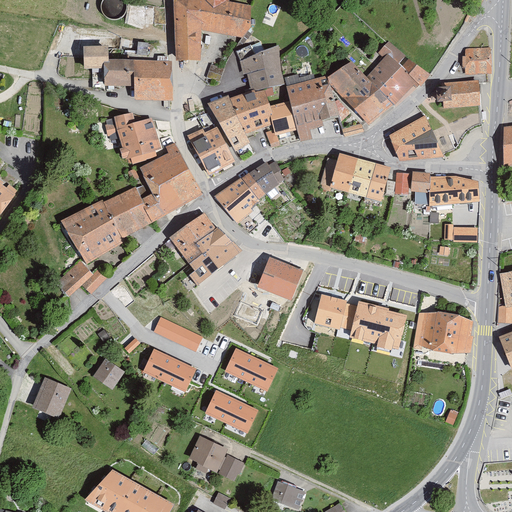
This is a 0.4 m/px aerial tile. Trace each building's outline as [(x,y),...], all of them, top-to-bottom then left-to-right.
[(125,0),(103,0),(102,3),(101,7),(102,12),(104,15),(108,18),(112,20),(117,20),(121,18),(124,15),(126,12),(127,8),(127,4),(125,0)] [(174,0),(176,62),(201,61),(202,31),(243,39),(251,28),(251,5),(230,2),(230,0),(174,0)] [(388,54),(398,64),(406,56),(389,41),(378,53),(384,58),(388,54)] [(247,75),(251,93),(265,90),(285,85),(280,58),(279,45),(240,61),(244,75),(247,75)] [(105,61),(109,61),(108,47),(84,47),(84,70),(105,69),(105,61)] [(490,48),(465,49),(467,76),(492,74),(490,48)] [(384,58),(365,77),(394,105),(414,85),(417,88),(420,86),(402,68),(398,64),(388,54),(384,58)] [(409,59),(402,68),(420,86),(421,87),(430,74),(409,59)] [(135,87),(135,61),(109,61),(105,61),(105,69),(105,87),(135,87)] [(172,61),(135,61),(135,87),(134,102),(172,102),(172,61)] [(329,76),(331,83),(369,126),(394,105),(365,77),(353,62),(329,76)] [(323,85),(331,83),(329,76),(321,78),(323,85)] [(286,87),(290,101),(298,131),(300,142),(312,139),(309,130),(324,126),(322,121),(339,116),(331,83),(323,85),(321,78),(286,87)] [(444,110),(481,108),(480,82),(442,84),(443,89),(438,89),(439,104),(443,104),(444,110)] [(251,93),(230,99),(237,116),(246,135),(274,125),(271,115),(273,114),(271,106),(265,90),(251,93)] [(229,96),(208,104),(236,152),(251,144),(246,135),(237,116),(230,99),(229,96)] [(290,101),(271,106),(273,114),(271,115),(274,125),(276,137),(298,131),(290,101)] [(482,123),(481,108),(444,110),(427,117),(443,154),(456,149),(459,145),(462,140),(465,134),(470,129),(476,126),(482,123)] [(134,112),(105,120),(106,124),(105,125),(108,136),(110,136),(111,140),(120,137),(124,149),(121,150),(124,159),(126,158),(127,160),(157,151),(163,149),(153,117),(136,121),(134,112)] [(426,114),(389,136),(398,163),(445,158),(443,154),(427,117),(426,114)] [(511,125),(502,126),(506,166),(511,165),(511,125)] [(203,128),(188,136),(209,176),(235,162),(217,128),(206,134),(203,128)] [(169,154),(140,168),(152,194),(165,216),(203,194),(176,143),(167,148),(169,154)] [(157,151),(127,160),(129,164),(132,162),(133,165),(159,157),(157,151)] [(359,159),(340,154),(330,188),(349,193),(359,159)] [(376,164),(359,159),(349,193),(366,198),(376,164)] [(282,171),(277,161),(269,165),(279,183),(284,180),(280,172),(282,171)] [(267,162),(249,174),(266,194),(280,185),(279,183),(269,165),(267,162)] [(392,168),(376,164),(366,198),(382,203),(392,168)] [(0,171),(0,207),(18,185),(0,171)] [(410,174),(396,173),(394,195),(409,196),(410,174)] [(430,173),(413,173),(412,192),(430,193),(430,177),(430,173)] [(249,174),(243,178),(260,200),(266,194),(249,174)] [(456,176),(430,177),(430,193),(430,207),(480,202),(479,182),(456,176)] [(242,177),(216,197),(238,224),(253,212),(251,209),(261,201),(260,200),(243,178),(242,177)] [(136,187),(105,201),(125,238),(154,222),(142,199),(136,187)] [(152,194),(142,199),(154,222),(165,216),(152,194)] [(103,199),(63,221),(87,264),(127,242),(125,238),(105,201),(103,199)] [(205,212),(170,237),(190,264),(202,255),(195,245),(216,228),(205,212)] [(454,225),(445,225),(444,240),(453,240),(454,225)] [(478,228),(454,227),(454,242),(478,243),(478,228)] [(240,253),(216,228),(195,245),(202,255),(190,264),(195,272),(189,276),(199,287),(240,253)] [(304,272),(269,258),(258,287),(292,301),(304,272)] [(93,273),(80,260),(56,282),(69,296),(80,285),(93,273)] [(257,283),(264,266),(255,263),(249,280),(257,283)] [(511,309),(511,273),(501,275),(506,310),(511,309)] [(349,303),(321,294),(312,324),(340,333),(349,303)] [(410,316),(413,298),(399,295),(396,313),(410,316)] [(511,311),(498,311),(498,325),(511,325),(511,311)] [(469,358),(474,322),(419,314),(414,350),(469,358)] [(204,337),(162,317),(154,335),(196,354),(204,337)] [(511,370),(511,336),(500,341),(511,370)] [(198,369),(155,348),(143,373),(186,394),(198,369)] [(282,369),(237,348),(225,373),(270,394),(282,369)] [(125,365),(103,352),(92,371),(115,383),(125,365)] [(75,382),(47,372),(37,400),(65,410),(75,382)] [(259,411),(217,391),(206,415),(248,435),(259,411)] [(229,449),(199,436),(188,460),(236,482),(244,465),(226,457),(229,449)] [(499,459),(511,458),(511,440),(498,441),(499,459)] [(169,511),(174,504),(113,469),(84,499),(107,511),(169,511)] [(307,493),(280,480),(271,498),(298,511),(307,493)] [(219,491),(215,502),(228,506),(231,496),(219,491)] [(45,511),(20,503),(8,500),(3,511),(45,511)] [(327,509),(328,511),(347,511),(343,502),(327,509)]
